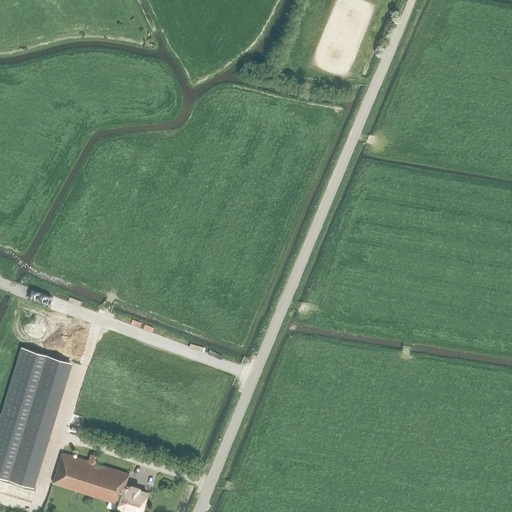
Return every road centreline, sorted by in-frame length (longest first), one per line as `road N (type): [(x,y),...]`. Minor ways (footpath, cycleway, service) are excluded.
road 1 (unclassified): [(200,511),(412,0)]
road 2 (track): [(0,282),(254,377)]
